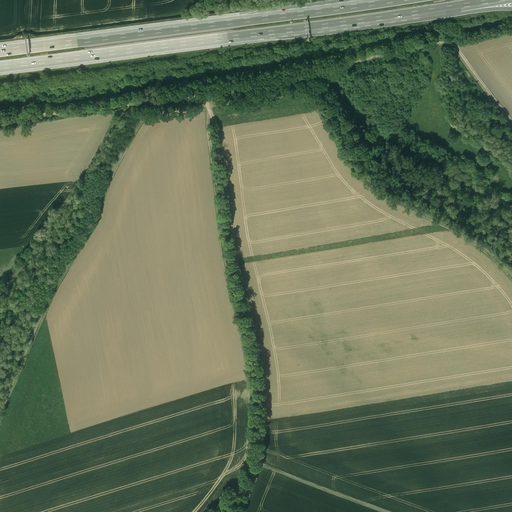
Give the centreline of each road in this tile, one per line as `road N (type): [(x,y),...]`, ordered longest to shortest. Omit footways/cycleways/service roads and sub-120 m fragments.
road 1 (motorway): [(0,66),(468,4)]
road 2 (track): [(204,95),(265,372),(261,463),(243,511)]
road 3 (track): [(222,511),(247,460),(249,379),(220,242),(209,114)]
road 4 (motorway): [(391,0),(0,51)]
road 5 (track): [(511,277),(475,243),(386,200),(346,164),(305,98),(209,111)]
road 6 (track): [(0,418),(54,291),(146,119)]
road 7 (track): [(328,70),(451,43),(511,122)]
road 8 (track): [(261,463),(387,511)]
road 9 (track): [(0,121),(132,102)]
road 10 (track): [(204,95),(328,70)]
